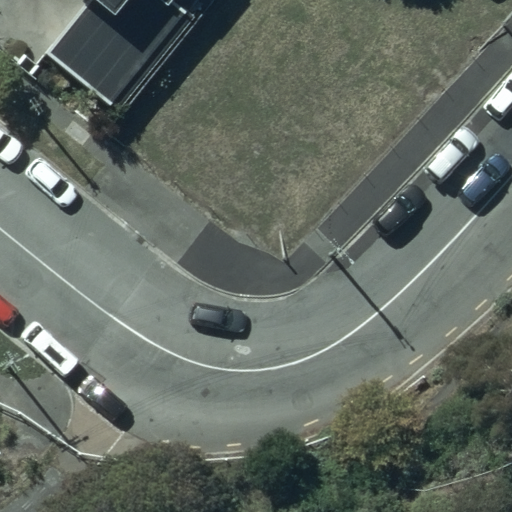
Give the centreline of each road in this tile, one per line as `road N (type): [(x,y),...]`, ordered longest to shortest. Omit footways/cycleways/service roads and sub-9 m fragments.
road 1 (tertiary): [(0,223),(151,346),(208,368),(272,371),(349,332),(423,271),(511,171)]
road 2 (track): [(52,511),(138,458),(208,368)]
